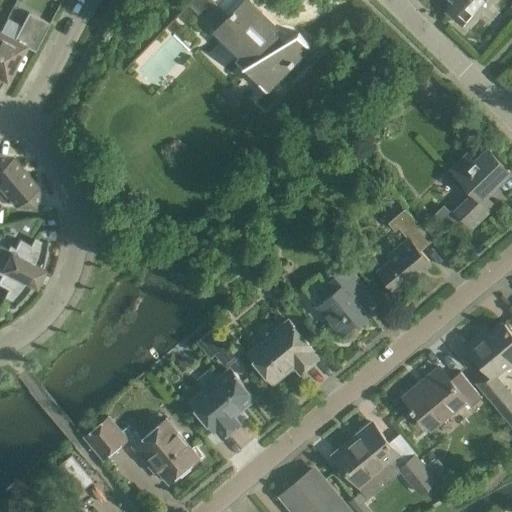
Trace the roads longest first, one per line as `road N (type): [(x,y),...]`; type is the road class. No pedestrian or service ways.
road 1 (residential): [(201,511),(511,259)]
road 2 (residential): [(0,348),(35,327),(75,261),(79,222),(70,184),(44,145)]
road 3 (unclassified): [(511,123),(391,0)]
road 4 (residential): [(89,0),(20,124)]
